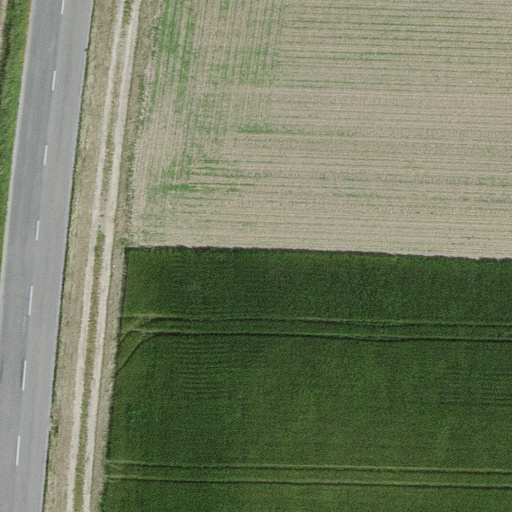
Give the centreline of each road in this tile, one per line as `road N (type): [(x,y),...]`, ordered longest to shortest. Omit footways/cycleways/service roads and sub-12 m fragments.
road 1 (track): [(131,0),(77,511)]
road 2 (tertiary): [(16,511),(65,0)]
